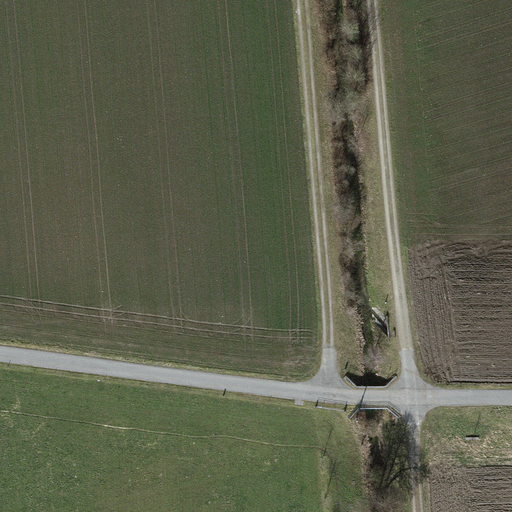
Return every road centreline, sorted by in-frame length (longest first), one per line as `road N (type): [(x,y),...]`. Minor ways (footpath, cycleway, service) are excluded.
road 1 (track): [(426,511),(381,0)]
road 2 (track): [(344,392),(309,0)]
road 3 (track): [(344,392),(0,349)]
road 4 (track): [(511,391),(344,392)]
